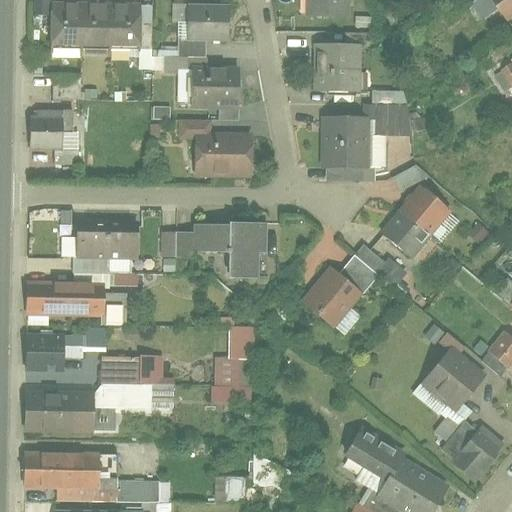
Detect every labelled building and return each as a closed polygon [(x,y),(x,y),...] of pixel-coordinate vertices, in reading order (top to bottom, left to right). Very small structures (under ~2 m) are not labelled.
[(348,23),(347,0),(310,0),(311,24),(348,23)] [(511,25),(511,0),(492,0),(511,26),(511,25)] [(229,39),(229,9),(191,9),(191,39),(229,39)] [(135,14),(50,13),(49,54),(134,55),(135,14)] [(137,50),(137,69),(160,70),(161,51),(137,50)] [(351,94),(351,54),(314,54),(314,94),(351,94)] [(241,110),(241,76),(187,76),(187,110),(241,110)] [(65,110),(17,109),(16,154),(65,155),(65,110)] [(364,174),(363,127),(328,128),(328,174),(364,174)] [(243,170),(244,134),(185,132),(184,168),(243,170)] [(391,178),(397,190),(412,182),(406,170),(391,178)] [(448,208),(421,188),(386,237),(413,257),(448,208)] [(263,226),(155,227),(156,254),(212,254),(213,279),(247,278),(247,252),(263,252),(263,226)] [(122,269),(122,227),(57,227),(57,279),(25,279),(25,312),(106,312),(106,269),(122,269)] [(381,271),(362,254),(317,304),(353,336),(365,323),(347,308),(381,271)] [(511,290),(501,304),(511,312),(511,290)] [(251,403),(251,326),(225,326),(225,357),(211,357),(211,403),(251,403)] [(102,352),(102,329),(83,329),(83,352),(102,352)] [(72,374),(72,339),(27,339),(27,374),(72,374)] [(157,356),(103,356),(103,387),(157,387),(157,356)] [(462,364),(441,387),(463,407),(484,383),(462,364)] [(81,432),(81,394),(28,394),(28,432),(81,432)] [(477,470),(505,438),(484,420),(456,452),(477,470)] [(427,511),(442,490),(359,433),(348,449),(390,478),(380,493),(408,511),(427,511)] [(115,481),(115,452),(26,452),(26,490),(65,490),(65,511),(151,511),(151,481),(115,481)] [(250,462),(250,485),(284,485),(284,462),(250,462)] [(240,478),(213,477),(213,501),(240,501),(240,478)]
